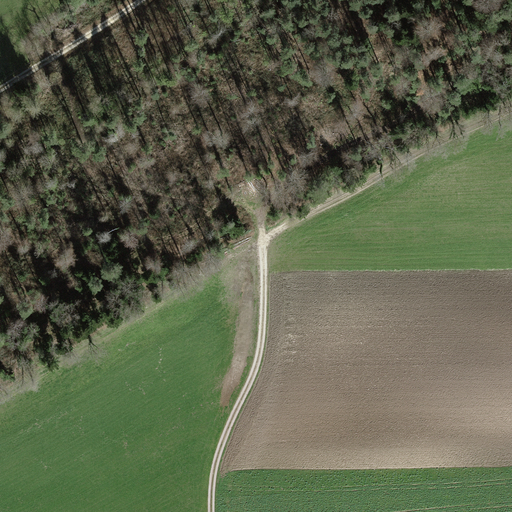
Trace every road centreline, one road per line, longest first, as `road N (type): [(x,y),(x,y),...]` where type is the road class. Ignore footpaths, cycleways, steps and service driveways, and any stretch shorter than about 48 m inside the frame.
road 1 (track): [(261,234),(255,363),(219,449),(211,511)]
road 2 (track): [(511,99),(261,234)]
